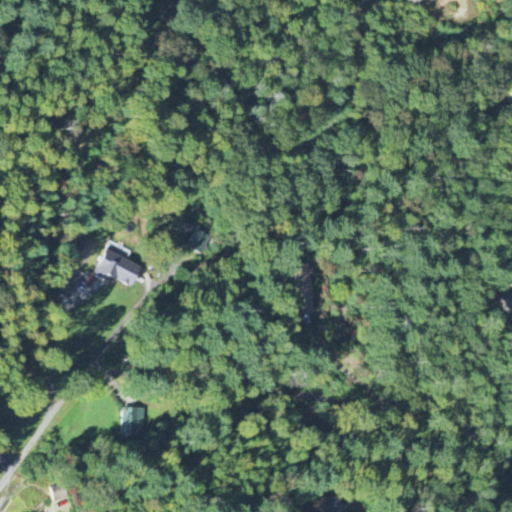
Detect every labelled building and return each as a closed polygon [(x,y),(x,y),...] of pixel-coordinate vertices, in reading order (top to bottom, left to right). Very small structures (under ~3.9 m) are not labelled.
[(503,95),(511,98),(511,74),(503,95)] [(200,255),(210,235),(195,227),(185,248),(200,255)] [(133,265),(97,254),(90,278),(126,288),(133,265)] [(311,315),(309,266),(292,266),(294,315),(311,315)] [(511,289),(496,297),(506,319),(511,316),(511,289)] [(146,410),(122,409),(121,439),(145,439),(146,410)] [(65,499),(60,485),(49,489),(54,503),(65,499)]
